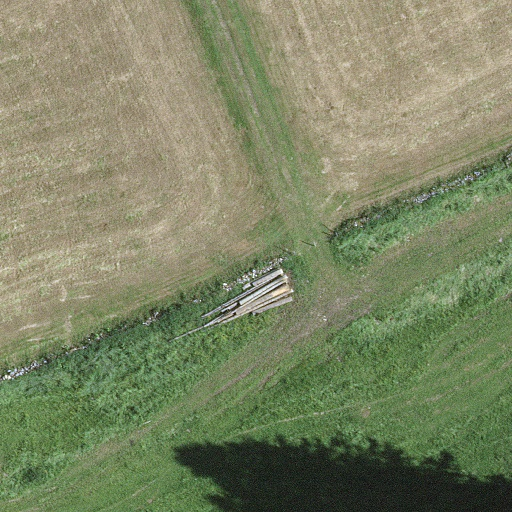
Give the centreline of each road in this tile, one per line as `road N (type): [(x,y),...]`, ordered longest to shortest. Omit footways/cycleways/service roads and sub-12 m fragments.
road 1 (track): [(511,227),(415,290),(16,511)]
road 2 (track): [(297,0),(415,290)]
road 3 (track): [(264,511),(511,406)]
